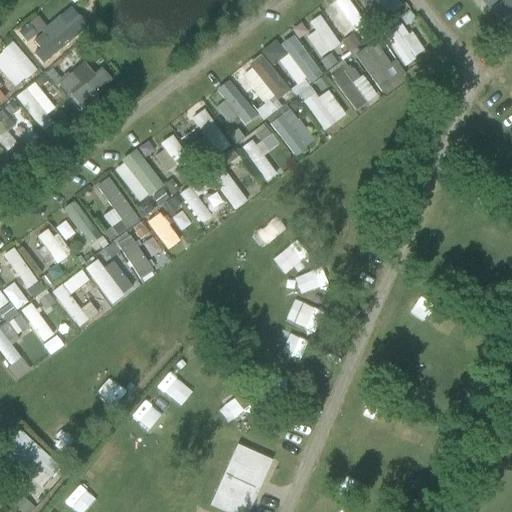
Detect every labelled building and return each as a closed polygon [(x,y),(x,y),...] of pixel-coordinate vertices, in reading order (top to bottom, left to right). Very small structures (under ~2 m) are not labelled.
[(333,0),(356,42),(371,34),(352,0),(333,0)] [(511,0),(507,0),(490,16),(511,39),(511,37),(511,0)] [(35,20),(16,34),(39,66),(90,29),(73,6),(41,29),(35,20)] [(330,52),(340,45),(321,17),(301,30),(315,51),(325,45),(330,52)] [(405,67),(425,51),(403,24),(384,39),(405,67)] [(293,84),(324,131),(346,117),(328,90),(326,91),(293,41),(281,49),(276,42),(262,51),(271,64),(280,58),(295,82),(293,84)] [(405,77),(375,41),(354,58),(384,94),(405,77)] [(2,50),(24,80),(35,72),(13,42),(2,50)] [(375,99),(347,58),(331,69),(333,71),(330,73),(356,112),(375,99)] [(84,61),(58,83),(80,109),(113,81),(102,68),(95,73),(84,61)] [(51,70),(45,75),(50,82),(56,77),(51,70)] [(58,120),(33,83),(15,95),(40,132),(58,120)] [(204,109),(191,117),(205,139),(218,130),(204,109)] [(291,109),(271,121),(293,158),(314,145),(291,109)] [(17,144),(8,131),(14,126),(3,110),(0,111),(0,143),(6,152),(17,144)] [(278,174),(264,155),(277,145),(264,128),(239,146),(266,182),(278,174)] [(174,135),(161,143),(176,172),(190,165),(174,135)] [(144,162),(132,169),(154,203),(166,196),(144,162)] [(103,217),(116,236),(138,222),(109,178),(96,187),(112,211),(103,217)] [(232,181),(220,190),(235,211),(247,202),(232,181)] [(169,202),(161,207),(169,218),(177,213),(175,210),(180,206),(174,198),(169,202)] [(83,246),(99,236),(83,211),(67,221),(83,246)] [(146,221),(168,251),(180,242),(159,213),(146,221)] [(57,265),(71,254),(50,226),(35,237),(57,265)] [(141,279),(152,272),(125,234),(114,241),(141,279)] [(110,262),(119,255),(112,246),(103,253),(110,262)] [(24,290),(36,283),(16,248),(4,255),(24,290)] [(115,261),(102,269),(97,260),(86,267),(108,305),(132,291),(115,261)] [(79,272),(71,277),(77,286),(85,280),(79,272)] [(78,329),(98,314),(70,278),(51,292),(78,329)] [(0,292),(0,319),(13,309),(0,292)] [(32,303),(20,311),(50,355),(62,347),(32,303)] [(0,353),(17,380),(32,370),(5,326),(0,328),(0,353)] [(172,371),(162,386),(185,403),(196,388),(172,371)] [(159,435),(172,423),(151,401),(139,413),(159,435)] [(54,403),(32,425),(45,438),(67,416),(54,403)] [(9,443),(10,444),(3,452),(22,469),(29,461),(50,480),(59,469),(18,432),(9,443)] [(209,506),(223,511),(248,511),(271,462),(236,447),(209,506)] [(100,450),(94,466),(113,472),(118,455),(100,450)] [(67,511),(87,511),(92,500),(73,494),(67,511)]
